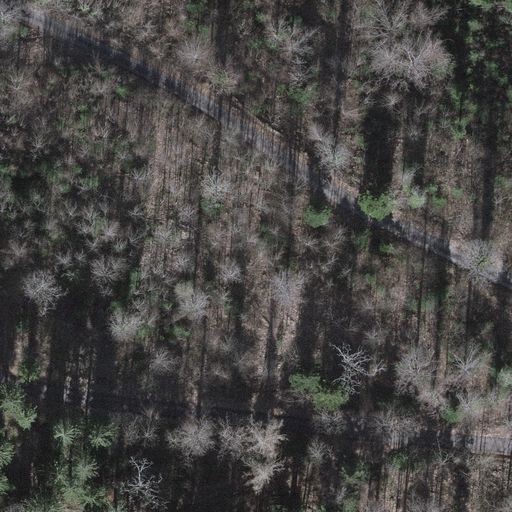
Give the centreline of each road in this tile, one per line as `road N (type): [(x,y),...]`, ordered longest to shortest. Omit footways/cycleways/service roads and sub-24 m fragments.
road 1 (unclassified): [(0,1),(167,82),(360,208),(511,283)]
road 2 (unclassified): [(511,444),(71,396),(0,379)]
